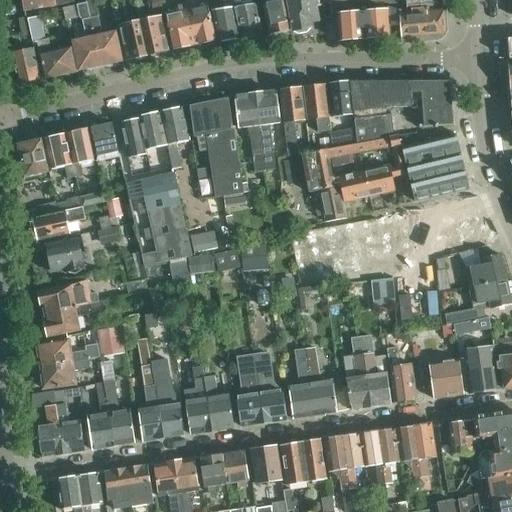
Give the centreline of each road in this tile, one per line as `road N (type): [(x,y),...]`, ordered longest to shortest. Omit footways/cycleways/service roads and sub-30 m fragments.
road 1 (unclassified): [(12,476),(511,403)]
road 2 (residential): [(0,117),(279,59),(480,58)]
road 3 (unknown): [(511,230),(306,273)]
road 4 (tertiary): [(511,223),(486,155),(480,58)]
road 5 (residential): [(12,476),(0,341)]
